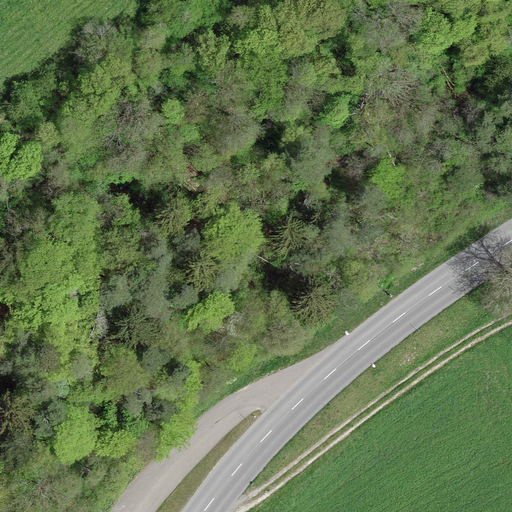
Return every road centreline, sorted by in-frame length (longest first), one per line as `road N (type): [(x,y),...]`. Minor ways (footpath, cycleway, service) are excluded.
road 1 (primary): [(204,511),(263,438),(355,354),(511,240)]
road 2 (track): [(209,511),(288,472),(511,315)]
